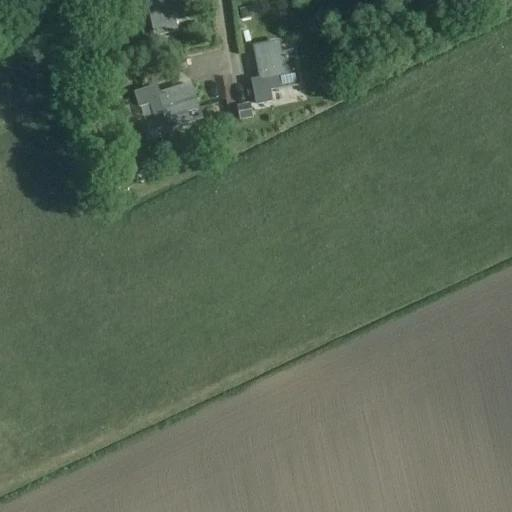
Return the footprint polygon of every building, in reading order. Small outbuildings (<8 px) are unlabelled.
[(158,38),(178,33),(176,22),(188,20),(183,0),(164,0),(150,3),(158,38)] [(248,10),(239,12),(241,23),(251,21),(248,10)] [(281,44),(267,47),(256,49),(263,82),(255,84),(260,106),(273,103),(271,93),(283,90),(281,78),(298,75),(294,54),(284,56),(281,44)] [(182,64),(171,67),(174,76),(185,72),(182,64)] [(193,87),(170,94),(162,97),(159,89),(138,96),(142,109),(153,105),(157,117),(166,114),(171,131),(192,124),(189,114),(200,110),(193,87)] [(248,106),(237,108),(239,122),(251,120),(248,106)]
